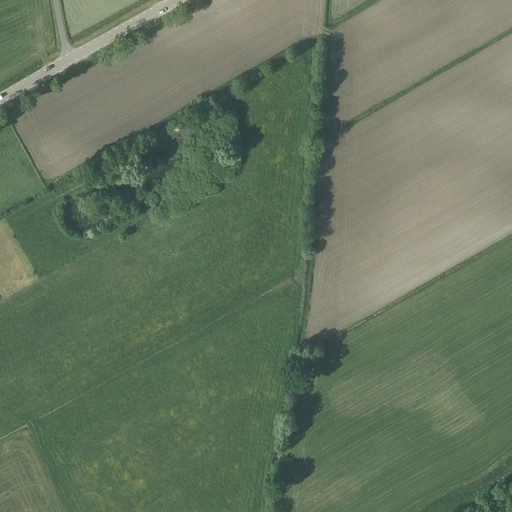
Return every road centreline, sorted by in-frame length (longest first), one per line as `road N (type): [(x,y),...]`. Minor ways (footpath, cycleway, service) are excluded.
road 1 (track): [(312,343),(332,35),(319,28)]
road 2 (tertiary): [(0,98),(174,0)]
